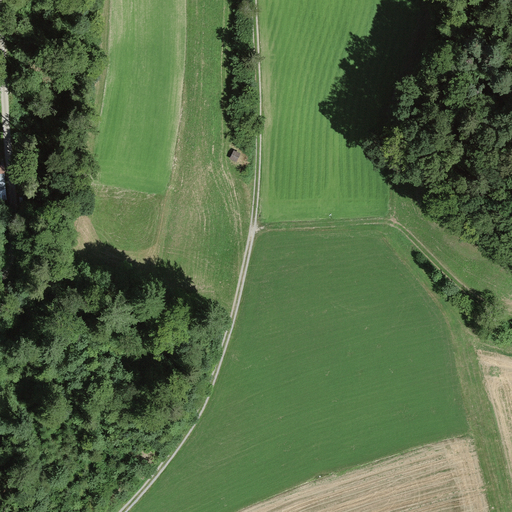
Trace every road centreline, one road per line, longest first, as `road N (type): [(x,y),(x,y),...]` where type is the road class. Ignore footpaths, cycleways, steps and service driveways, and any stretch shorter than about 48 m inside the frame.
road 1 (track): [(118,511),(199,412),(253,240),(256,0)]
road 2 (track): [(0,280),(15,236),(0,50)]
